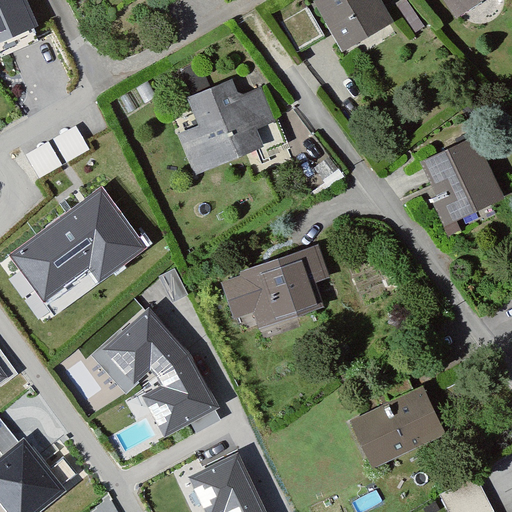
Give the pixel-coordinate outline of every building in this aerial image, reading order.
[(0,0),(0,36),(33,22),(22,0),(0,0)] [(373,0),(337,0),(323,8),(345,48),(387,25),(373,0)] [(446,0),(457,16),(481,0),(446,0)] [(233,92),(196,107),(207,134),(187,142),(199,174),(281,141),(264,97),(238,107),(233,92)] [(80,122),(56,135),(70,160),(94,147),(80,122)] [(30,150),(43,175),(68,161),(54,137),(30,150)] [(500,200),(476,148),(428,170),(444,203),(437,206),(445,225),(500,200)] [(148,240),(99,176),(10,243),(46,290),(91,256),(104,273),(148,240)] [(249,285),(228,292),(236,315),(256,309),(262,327),(317,308),(309,283),(325,277),(317,255),(247,280),(249,285)] [(185,341),(146,299),(100,338),(135,375),(150,357),(165,371),(146,388),(170,424),(214,395),(185,341)] [(438,428),(420,392),(357,423),(374,459),(438,428)] [(37,511),(63,491),(23,442),(0,460),(0,500),(9,511),(37,511)] [(266,511),(238,454),(190,477),(206,511),(266,511)]
